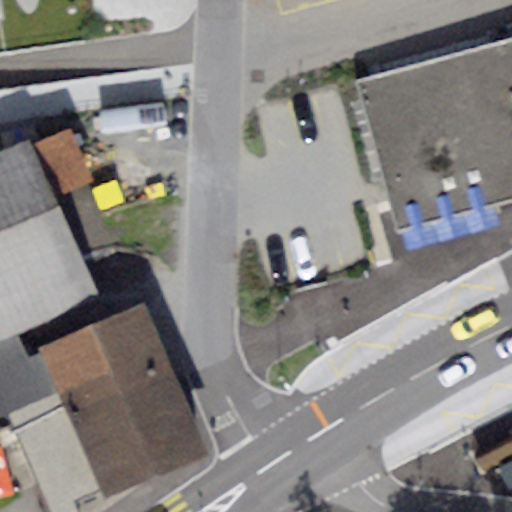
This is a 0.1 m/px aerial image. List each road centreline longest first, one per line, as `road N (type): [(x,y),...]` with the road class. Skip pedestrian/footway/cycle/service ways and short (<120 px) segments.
road 1 (residential): [(292,453),(247,423),(220,385),(210,328),(220,0)]
road 2 (primary): [(511,332),(292,453)]
road 3 (residential): [(446,511),(385,502),(292,453)]
